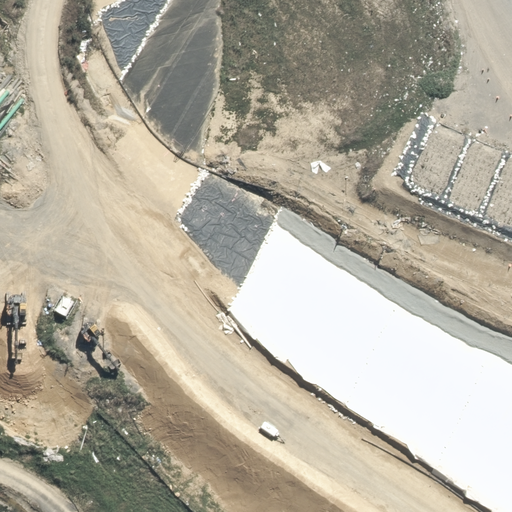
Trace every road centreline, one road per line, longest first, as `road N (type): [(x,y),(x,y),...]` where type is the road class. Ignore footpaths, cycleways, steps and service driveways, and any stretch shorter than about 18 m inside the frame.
road 1 (track): [(420,511),(95,269),(0,228)]
road 2 (track): [(0,303),(95,269),(33,0)]
